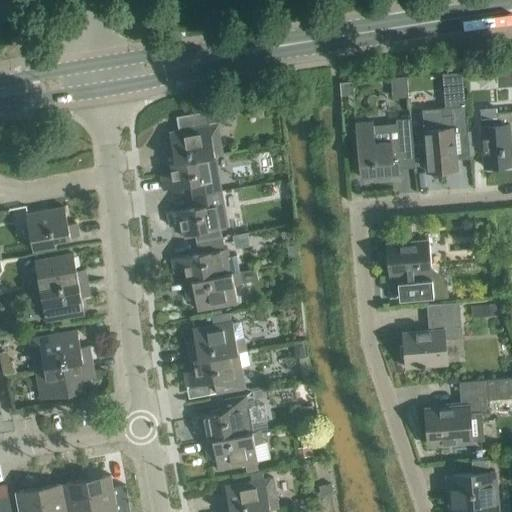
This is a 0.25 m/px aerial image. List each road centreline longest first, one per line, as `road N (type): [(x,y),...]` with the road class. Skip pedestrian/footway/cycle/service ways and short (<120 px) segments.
road 1 (residential): [(511,198),(376,208),(362,216),(370,345),(426,511)]
road 2 (tertiary): [(233,53),(511,11)]
road 3 (residential): [(149,425),(115,174)]
road 4 (residential): [(0,452),(149,425)]
road 5 (tertiary): [(103,89),(167,78),(233,53)]
road 6 (tertiary): [(233,53),(163,52),(99,64)]
